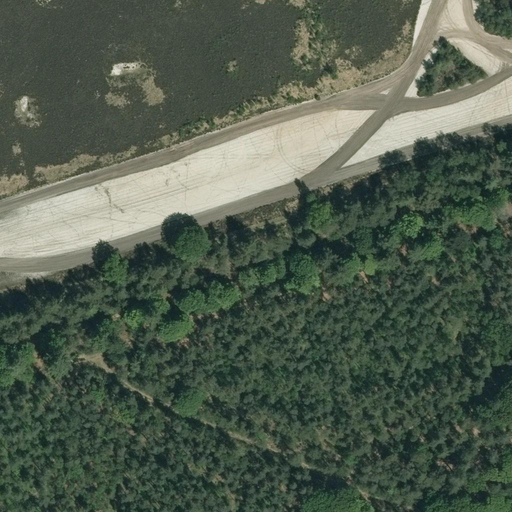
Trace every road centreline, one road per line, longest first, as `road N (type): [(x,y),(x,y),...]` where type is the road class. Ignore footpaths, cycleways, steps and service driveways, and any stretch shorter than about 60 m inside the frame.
road 1 (track): [(0,385),(511,224)]
road 2 (track): [(511,381),(448,409),(339,478),(155,401),(87,357)]
